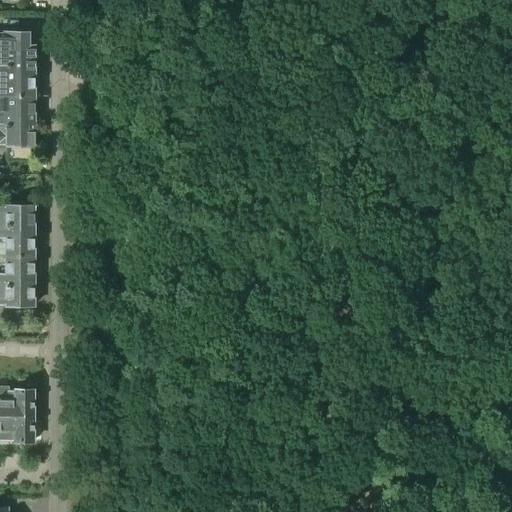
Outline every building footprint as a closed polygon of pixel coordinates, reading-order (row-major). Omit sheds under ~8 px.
[(0,64),(15,65),(15,70),(24,70),(24,73),(34,73),(34,48),(28,48),(28,34),(0,34),(0,64)] [(15,70),(15,65),(0,64),(0,95),(34,96),(34,73),(24,73),(24,70),(15,70)] [(34,96),(0,95),(0,127),(9,128),(9,121),(34,121),(34,96)] [(29,146),(34,146),(34,121),(9,121),(9,128),(0,127),(0,144),(6,144),(6,146),(9,146),(9,160),(29,161),(29,146)] [(33,233),(33,208),(6,208),(6,209),(0,209),(0,227),(6,227),(5,233),(33,233)] [(5,233),(6,227),(0,227),(0,237),(5,237),(5,257),(33,257),(33,233),(5,233)] [(33,281),(33,257),(5,257),(5,276),(0,276),(0,286),(4,287),(4,286),(10,286),(11,281),(33,281)] [(33,306),(33,281),(11,281),(10,286),(4,286),(4,287),(0,286),(0,303),(5,304),(5,306),(33,306)] [(29,331),(28,315),(8,316),(9,332),(29,331)] [(8,392),(8,387),(0,387),(0,416),(33,417),(33,392),(8,392)] [(33,442),(33,417),(0,416),(0,441),(14,442),(33,442)]
